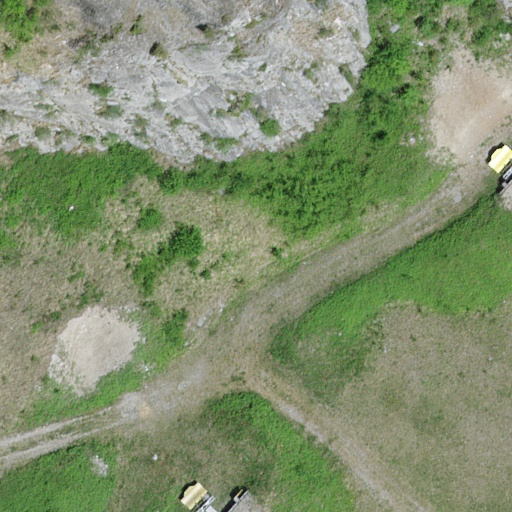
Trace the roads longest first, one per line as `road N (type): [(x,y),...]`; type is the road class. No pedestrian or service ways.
road 1 (track): [(402,511),(243,388),(0,484)]
road 2 (track): [(243,388),(296,301),(471,194),(511,153)]
